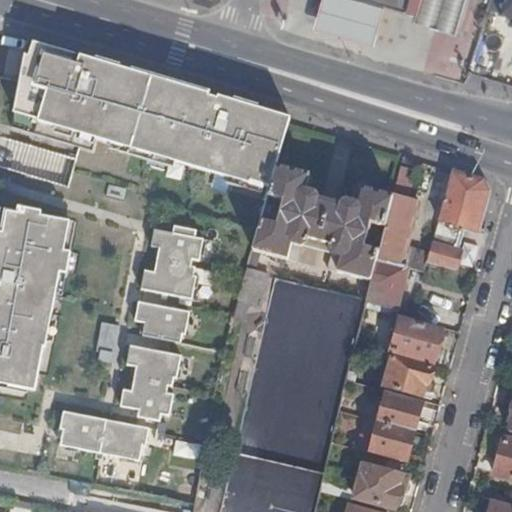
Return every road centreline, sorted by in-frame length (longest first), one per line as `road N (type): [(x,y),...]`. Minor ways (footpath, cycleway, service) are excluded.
road 1 (residential): [(440,511),(511,257)]
road 2 (primary): [(289,76),(318,100),(511,164)]
road 3 (primary): [(511,127),(328,70),(289,76)]
road 4 (primary): [(39,0),(233,60)]
road 5 (residential): [(0,480),(171,511)]
